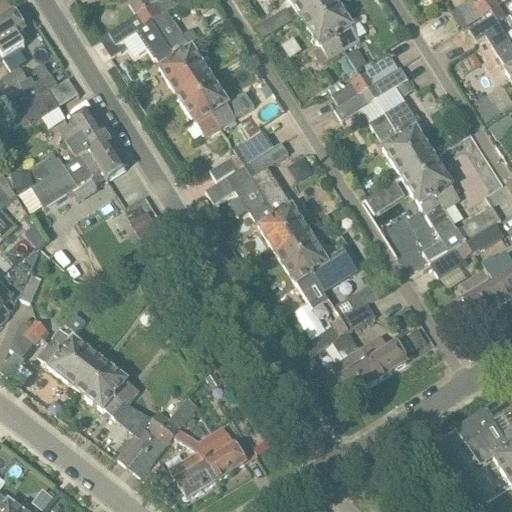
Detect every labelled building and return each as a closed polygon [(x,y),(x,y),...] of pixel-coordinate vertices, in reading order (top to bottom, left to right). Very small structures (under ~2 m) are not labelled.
[(137,0),(136,1),(144,13),(163,0),(137,0)] [(163,0),(144,13),(192,90),(209,79),(191,50),(190,51),(167,14),(179,7),(175,0),(163,0)] [(287,0),(301,22),(317,13),(309,0),(268,0),(274,8),(286,0),(287,0)] [(309,0),(317,13),(335,2),(333,0),(309,0)] [(487,0),(483,2),(490,14),(499,9),(493,0),(487,0)] [(144,13),(136,1),(128,6),(136,18),(144,13)] [(335,2),(317,13),(343,53),(359,43),(351,30),(352,30),(335,2)] [(490,14),(483,2),(475,8),(471,2),(452,13),(461,28),(480,16),(482,19),(490,14)] [(499,9),(490,14),(497,26),(506,20),(499,9)] [(279,16),(286,27),(293,22),(286,11),(279,16)] [(144,13),(136,18),(99,42),(111,61),(121,55),(117,49),(136,36),(154,63),(155,62),(160,70),(158,71),(176,100),(192,90),(144,13)] [(343,53),(317,13),(301,22),(318,50),(312,54),(321,67),(343,53)] [(13,14),(0,21),(0,57),(3,63),(25,49),(18,38),(25,33),(13,14)] [(342,58),(348,76),(370,68),(364,51),(342,58)] [(511,52),(499,61),(506,73),(505,74),(511,85),(511,52)] [(361,80),(368,92),(375,87),(374,85),(396,71),(390,62),(361,80)] [(11,77),(19,88),(27,83),(27,82),(20,71),(11,77)] [(375,103),(395,90),(408,82),(401,71),(375,87),(368,92),(375,103)] [(134,81),(130,75),(124,79),(128,85),(134,81)] [(19,88),(11,77),(3,82),(11,93),(19,88)] [(27,82),(27,83),(19,88),(30,106),(48,95),(57,89),(50,77),(35,87),(30,80),(27,82)] [(192,90),(219,131),(234,122),(226,109),(228,108),(209,79),(192,90)] [(332,98),(339,110),(368,92),(361,80),(332,98)] [(14,118),(24,132),(59,111),(58,110),(78,98),(69,82),(57,89),(48,95),(30,106),(20,112),(21,114),(14,118)] [(408,82),(395,90),(401,100),(414,92),(408,82)] [(192,90),(176,100),(195,129),(196,128),(203,141),(219,131),(192,90)] [(368,92),(339,110),(334,113),(342,124),(366,109),(375,103),(368,92)] [(472,107),(484,126),(499,117),(492,106),(490,108),(484,99),(472,107)] [(417,171),(434,160),(416,131),(419,128),(405,106),(385,118),(417,171)] [(64,140),(78,162),(108,144),(89,114),(70,127),(74,134),(64,140)] [(401,181),(417,171),(385,118),(369,128),(383,150),(382,151),(401,181)] [(511,134),(511,124),(508,118),(501,123),(509,137),(511,134)] [(244,170),(244,169),(273,150),(263,135),(234,154),(235,157),(244,170)] [(101,176),(106,185),(126,172),(108,144),(78,162),(65,170),(75,185),(79,182),(82,186),(90,181),(91,182),(101,176)] [(293,248),(310,238),(292,209),(291,210),(267,171),(289,157),(281,145),(273,150),(244,169),(252,181),(293,248)] [(29,171),(38,186),(65,170),(59,160),(57,162),(53,156),(29,171)] [(236,175),(244,170),(235,157),(209,174),(216,185),(234,173),(236,175)] [(443,213),(445,212),(459,203),(451,190),(452,189),(434,160),(417,171),(443,213)] [(278,258),(293,248),(252,181),(244,169),(244,170),(236,175),(217,187),(205,195),(214,208),(234,195),(238,201),(229,207),(238,221),(249,214),(277,260),(278,258)] [(65,170),(38,186),(31,191),(44,212),(79,191),(75,185),(65,170)] [(417,171),(401,181),(419,210),(421,209),(438,238),(455,228),(445,212),(443,213),(417,171)] [(30,175),(11,177),(13,190),(31,188),(30,175)] [(0,180),(0,207),(3,211),(16,199),(3,178),(0,180)] [(343,218),(338,210),(327,216),(331,225),(343,218)] [(458,233),(465,246),(494,227),(500,223),(492,211),(464,228),(465,229),(458,233)] [(0,216),(0,237),(1,238),(16,224),(5,212),(0,216)] [(141,242),(158,231),(148,214),(130,225),(141,242)] [(465,246),(472,257),(502,239),(494,227),(465,246)] [(145,253),(168,238),(162,230),(139,244),(145,253)] [(430,268),(465,246),(458,233),(423,256),(430,268)] [(293,248),(320,291),(320,290),(323,294),(356,274),(344,254),(327,264),(310,238),(293,248)] [(465,246),(430,268),(439,284),(467,267),(464,263),(472,257),(465,246)] [(296,287),(311,313),(327,303),(320,291),(293,248),(278,258),(296,287)] [(502,306),(511,299),(511,273),(506,263),(484,276),(502,306)] [(30,306),(41,281),(31,276),(20,302),(30,306)] [(502,306),(484,276),(461,291),(468,301),(461,305),(473,324),(502,306)] [(0,327),(7,322),(10,317),(3,310),(13,300),(0,285),(0,327)] [(336,318),(340,324),(366,308),(380,299),(372,287),(333,312),(336,318)] [(366,308),(340,324),(348,337),(356,332),(374,321),(366,308)] [(149,329),(156,320),(146,313),(139,322),(149,329)] [(61,333),(49,348),(88,378),(101,363),(73,341),(86,325),(74,316),(65,328),(69,331),(65,336),(61,333)] [(30,331),(40,340),(47,332),(37,323),(30,331)] [(340,324),(331,329),(303,348),(305,351),(311,361),(332,347),(344,364),(330,373),(349,402),(378,384),(359,355),(348,337),(340,324)] [(34,347),(40,340),(30,331),(21,326),(16,338),(23,344),(26,340),(34,347)] [(427,347),(417,332),(405,339),(415,355),(427,347)] [(381,341),(359,355),(378,384),(407,366),(395,346),(387,351),(381,341)] [(88,378),(49,348),(38,362),(50,371),(49,372),(76,394),(88,378)] [(0,376),(10,384),(25,364),(14,356),(0,374),(0,376)] [(101,363),(88,378),(126,408),(137,394),(126,385),(127,384),(101,363)] [(221,387),(214,376),(205,382),(212,393),(221,387)] [(126,408),(88,378),(76,394),(103,415),(104,413),(115,422),(117,420),(137,436),(142,431),(145,434),(152,425),(126,408)] [(511,394),(485,412),(495,428),(511,454),(511,430),(503,417),(511,411),(511,394)] [(163,432),(173,440),(197,410),(186,401),(168,424),(163,432)] [(57,418),(63,410),(54,403),(48,411),(57,418)] [(479,437),(480,438),(494,460),(493,460),(511,489),(511,488),(511,454),(495,428),(485,412),(455,431),(464,446),(479,437)] [(168,424),(159,416),(153,424),(163,432),(168,424)] [(130,474),(163,432),(153,424),(152,425),(145,434),(142,431),(137,436),(116,462),(130,474)] [(140,481),(173,440),(163,432),(130,474),(140,481)] [(198,456),(217,485),(245,467),(233,448),(227,452),(221,441),(198,456)] [(217,485),(198,456),(169,474),(187,503),(217,485)] [(42,493),(32,507),(38,511),(44,511),(53,501),(42,493)] [(0,511),(19,511),(0,496),(0,511)]
